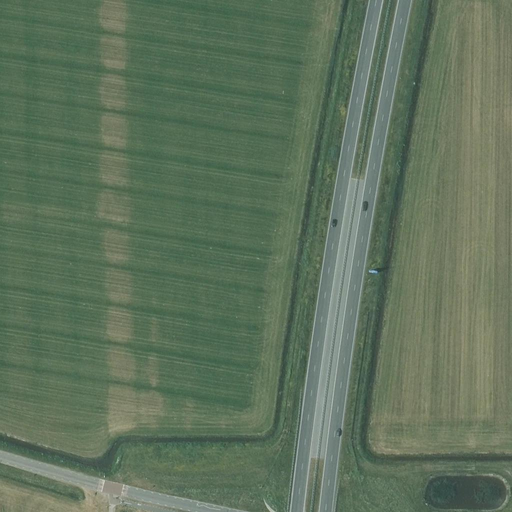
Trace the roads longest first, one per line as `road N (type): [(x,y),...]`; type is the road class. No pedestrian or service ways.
road 1 (trunk): [(325,511),(357,265),(404,0)]
road 2 (trunk): [(375,0),(296,511)]
road 3 (tertiary): [(219,511),(0,458)]
